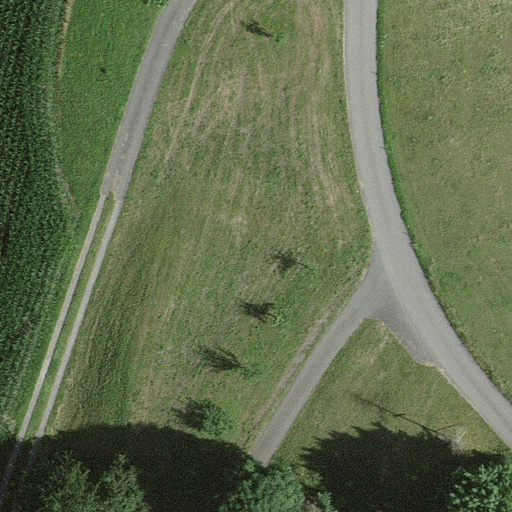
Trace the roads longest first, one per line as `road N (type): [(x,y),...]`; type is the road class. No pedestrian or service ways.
road 1 (residential): [(366,0),(361,62),(372,170),(398,267),(474,396),(511,434)]
road 2 (track): [(4,511),(113,194)]
